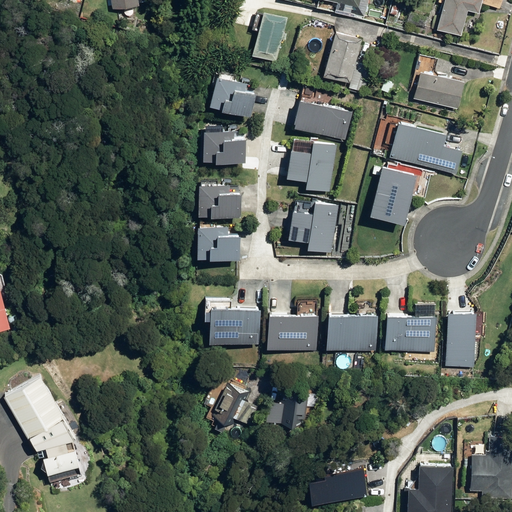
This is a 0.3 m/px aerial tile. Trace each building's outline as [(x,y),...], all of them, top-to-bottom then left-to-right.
[(110,0),(112,8),(138,4),(137,0),(110,0)] [(404,0),(394,0),(390,11),(399,15),(404,0)] [(444,0),(438,27),(462,33),(468,8),(479,11),(482,2),(500,7),(502,0),(444,0)] [(407,20),(427,26),(430,14),(410,8),(407,20)] [(252,53),(276,59),(282,37),(285,38),(287,32),(284,31),(288,16),(264,9),(252,53)] [(349,85),(365,89),(371,66),(356,61),(362,37),(336,30),(324,74),(351,81),(349,85)] [(414,96),(457,107),(464,80),(421,69),(414,96)] [(215,99),(255,111),(263,83),(224,71),(215,99)] [(381,88),(389,92),(393,83),(385,79),(381,88)] [(298,121),(347,137),(356,109),(307,93),(298,121)] [(392,152),(458,169),(464,145),(447,140),(449,130),(401,117),(392,152)] [(208,125),(207,155),(248,156),(249,127),(208,125)] [(307,184),(332,188),(339,142),(314,138),(313,143),(294,140),(289,175),(308,178),(307,184)] [(386,160),(373,207),(409,216),(422,169),(386,160)] [(202,211),(245,212),(246,178),(203,177),(202,211)] [(308,246),(334,250),(341,204),(315,200),(315,206),(296,203),(290,237),(309,240),(308,246)] [(245,229),(202,227),(201,252),(244,253),(245,229)] [(213,336),(261,340),(264,304),(217,299),(213,336)] [(270,343),(318,347),(321,311),(274,306),(270,343)] [(448,360),(475,362),(479,308),(451,306),(448,360)] [(330,343),(375,347),(379,311),(333,307),(330,343)] [(439,311),(390,307),(387,345),(436,349),(439,311)] [(41,458),(46,475),(77,466),(73,449),(67,451),(64,441),(75,438),(39,377),(3,397),(33,449),(44,447),(47,456),(41,458)] [(208,411),(229,421),(231,417),(246,424),(256,405),(241,398),(245,389),(224,379),(208,411)] [(265,420),(300,424),(300,417),(304,417),(306,392),(303,392),(304,387),(281,385),(280,402),(268,400),(265,420)] [(474,450),(472,486),(484,486),(483,493),(490,494),(511,495),(511,432),(492,432),(491,447),(488,447),(488,451),(474,450)] [(95,445),(101,457),(112,451),(106,440),(95,445)] [(411,484),(406,484),(405,511),(452,511),(455,461),(423,459),(422,482),(411,482),(411,484)] [(309,482),(313,505),(368,496),(364,470),(325,476),(325,480),(309,482)]
